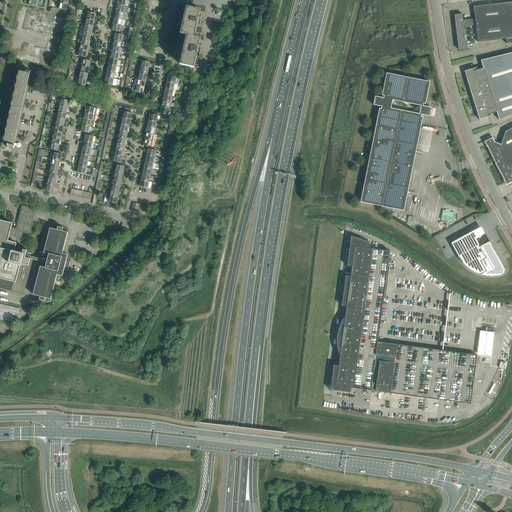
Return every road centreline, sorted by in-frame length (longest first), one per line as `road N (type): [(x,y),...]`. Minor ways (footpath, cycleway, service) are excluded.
road 1 (motorway): [(248,424),(280,183),(319,0)]
road 2 (primary): [(474,470),(53,417)]
road 3 (primary): [(59,432),(466,482)]
road 4 (motorway): [(275,136),(230,292),(200,511)]
road 5 (motorway): [(275,136),(247,295),(227,511)]
road 6 (unclassified): [(511,228),(460,118),(434,0)]
road 7 (track): [(143,238),(0,359)]
road 8 (motorway): [(306,0),(275,136)]
